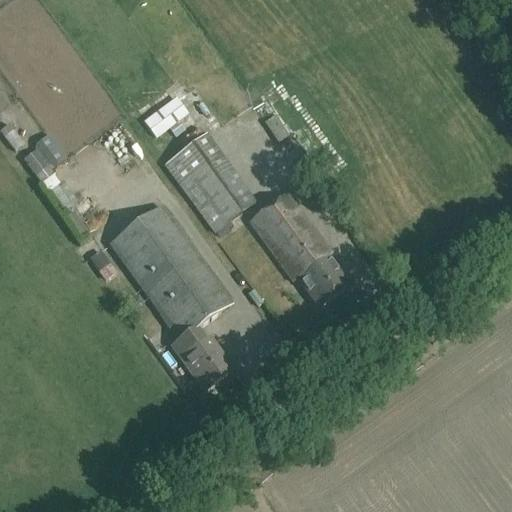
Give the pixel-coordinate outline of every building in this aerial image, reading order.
[(236,85),(224,94),(235,108),(247,99),(236,85)] [(170,131),(175,139),(185,131),(179,124),(170,131)] [(214,234),(241,216),(256,207),(206,137),(165,167),(179,186),(214,234)] [(48,168),(61,159),(48,141),(35,150),(48,168)] [(41,186),(53,176),(35,152),(22,162),(41,186)] [(429,185),(406,195),(413,210),(435,199),(429,185)] [(55,192),(48,200),(63,215),(70,208),(55,192)] [(348,288),(327,258),(331,255),(288,196),(249,225),(293,284),(297,281),(318,310),(348,288)] [(205,344),(196,332),(232,307),(162,209),(109,247),(178,344),(171,349),(204,394),(231,375),(215,354),(218,352),(210,341),(205,344)] [(62,224),(74,245),(86,238),(73,217),(62,224)] [(91,260),(100,273),(109,266),(100,253),(91,260)]
